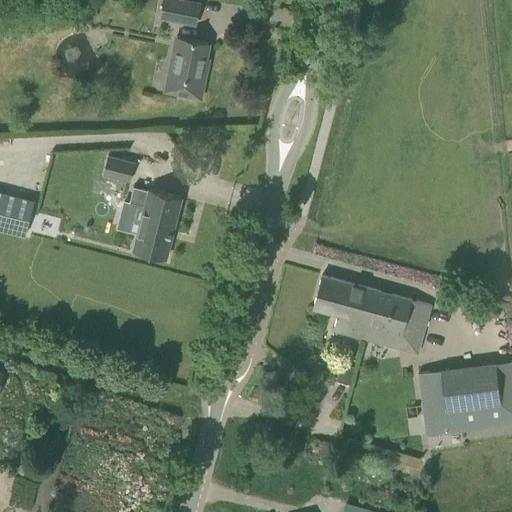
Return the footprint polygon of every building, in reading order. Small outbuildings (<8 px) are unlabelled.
[(162,0),(160,13),(197,20),(201,3),(184,0),(162,0)] [(97,3),(88,3),(89,16),(97,16),(97,3)] [(174,36),(162,93),(202,100),(211,58),(208,59),(211,43),(174,36)] [(107,156),(102,175),(129,182),(133,167),(134,163),(107,156)] [(149,189),(149,191),(133,187),(129,202),(145,206),(133,251),(165,259),(181,197),(149,189)] [(0,228),(25,235),(33,202),(0,193),(0,228)] [(48,241),(44,253),(57,257),(60,245),(48,241)] [(333,330),(363,338),(376,290),(321,275),(312,308),(338,315),(333,330)] [(376,290),(363,338),(398,348),(402,336),(421,341),(431,305),(376,290)] [(348,354),(343,372),(351,374),(356,357),(348,354)] [(511,423),(511,360),(482,364),(485,391),(457,394),(454,368),(418,372),(426,434),(511,423)]
